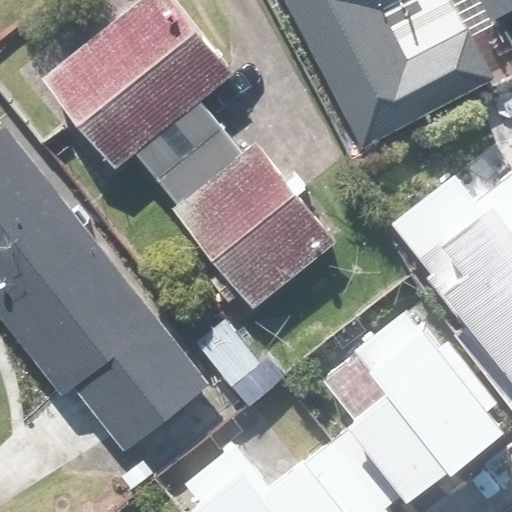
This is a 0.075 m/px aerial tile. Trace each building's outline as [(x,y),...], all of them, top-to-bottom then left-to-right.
[(247,285),(260,301),(344,231),(263,134),(251,143),(207,91),(243,60),(192,0),(130,0),(51,67),(127,158),(143,144),(185,193),(176,201),(247,285)] [(296,0),(367,135),(501,66),(466,0),(296,0)] [(15,117),(0,128),(0,302),(65,388),(81,376),(133,443),(216,380),(15,117)] [(511,166),(483,192),(459,165),(399,218),(477,306),(454,327),(511,392),(511,166)] [(393,380),(325,439),(382,505),(417,474),(423,481),(460,448),(465,454),(511,413),(511,404),(416,295),(361,343),(393,380)] [(229,310),(201,336),(240,378),(268,352),(229,310)] [(375,511),(316,442),(280,472),(244,429),(189,475),(220,511),(375,511)]
